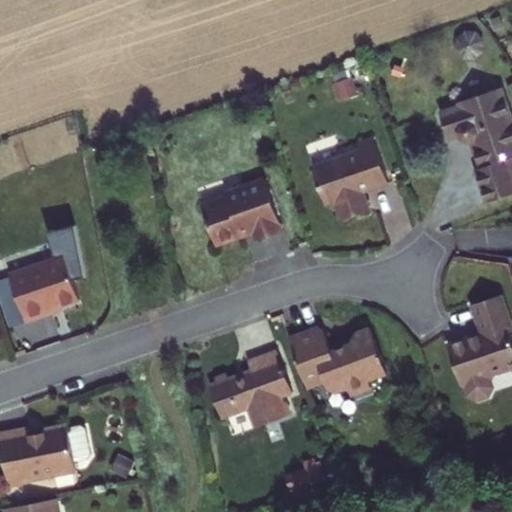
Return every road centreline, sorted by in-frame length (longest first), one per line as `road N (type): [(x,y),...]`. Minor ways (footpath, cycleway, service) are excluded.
road 1 (residential): [(0,389),(297,288),(393,282)]
road 2 (residential): [(393,282),(433,242),(455,182)]
